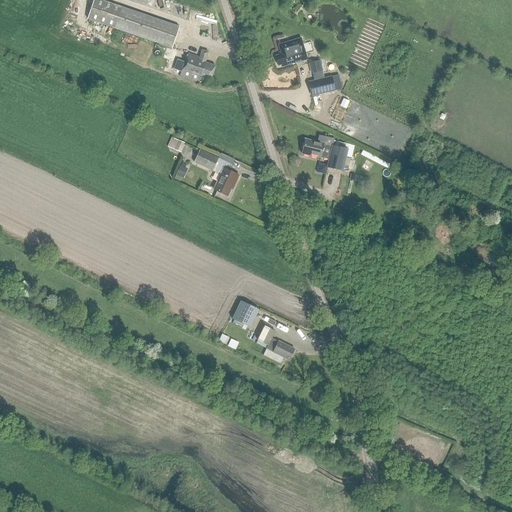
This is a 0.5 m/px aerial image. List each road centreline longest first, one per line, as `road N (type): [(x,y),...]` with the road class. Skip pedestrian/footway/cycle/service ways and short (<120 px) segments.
road 1 (tertiary): [(376,511),(360,411),(223,0)]
road 2 (track): [(368,458),(0,287)]
road 3 (track): [(369,460),(391,457),(511,509)]
